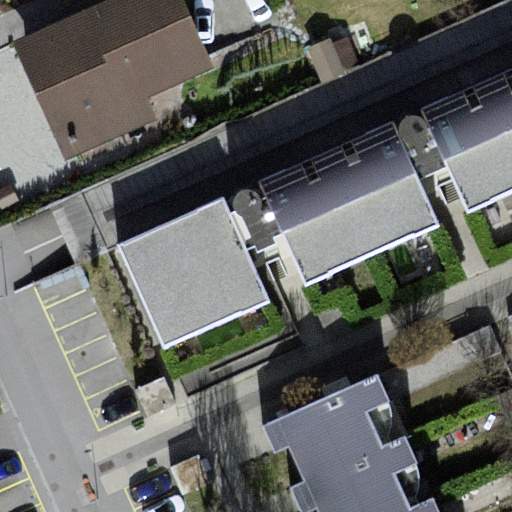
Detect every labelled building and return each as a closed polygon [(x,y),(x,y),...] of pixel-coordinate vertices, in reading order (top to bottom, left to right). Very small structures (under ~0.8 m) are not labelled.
[(179,0),(121,0),(20,46),(72,160),(160,120),(149,98),(211,70),(179,0)] [(511,77),(426,117),(470,213),(511,194),(511,77)] [(397,128),(263,188),(309,289),(442,229),(397,128)] [(227,203),(121,249),(166,352),(272,305),(227,203)] [(376,386),(265,432),(300,511),(427,511),(427,510),(420,511),(394,511),(383,482),(411,476),(397,448),(371,458),(358,423),(391,413),(376,386)]
